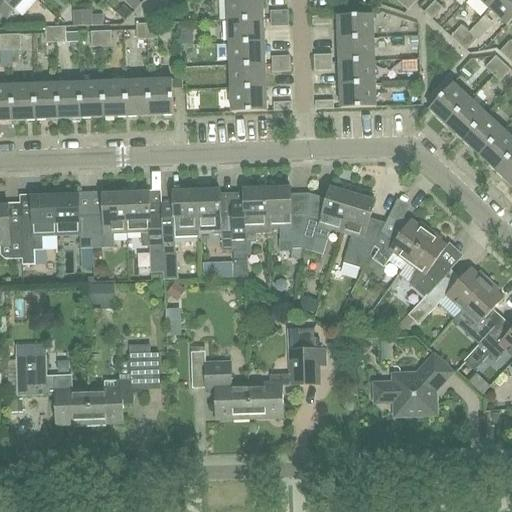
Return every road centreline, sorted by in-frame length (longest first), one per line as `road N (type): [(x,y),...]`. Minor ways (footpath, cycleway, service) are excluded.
road 1 (residential): [(0,481),(511,464)]
road 2 (residential): [(306,150),(0,161)]
road 3 (residential): [(511,242),(408,151),(306,150)]
road 4 (residential): [(306,150),(299,0)]
